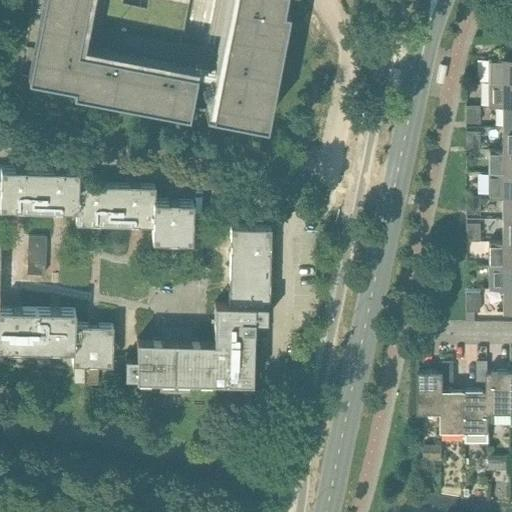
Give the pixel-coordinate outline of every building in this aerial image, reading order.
[(32,0),(18,73),(73,84),(182,105),(189,106),(204,109),(259,120),(282,4),(282,0),(32,0)] [(504,57),(488,57),(488,79),(511,79),(511,41),(504,42),(504,57)] [(511,103),(511,79),(488,79),(488,104),(502,104),(502,103),(511,103)] [(502,126),(511,126),(511,103),(502,103),(502,104),(502,126)] [(511,126),(502,126),(502,148),(502,149),(511,149),(511,126)] [(488,172),(511,172),(511,149),(502,149),(502,148),(488,148),(488,172)] [(0,174),(1,175),(0,203),(0,204),(38,206),(39,166),(0,164),(0,174)] [(38,206),(75,207),(76,181),(77,181),(77,167),(39,166),(38,206)] [(511,195),(511,172),(488,172),(488,196),(502,196),(502,195),(511,195)] [(76,181),(75,207),(75,221),(113,222),(114,182),(77,181),(76,181)] [(113,222),(152,223),(152,198),(153,198),(154,183),(114,182),(113,222)] [(502,219),(511,218),(511,195),(502,195),(502,196),(502,219)] [(152,198),(152,223),(151,238),(191,239),(192,199),(153,198),(152,198)] [(511,218),(502,219),(502,240),(502,241),(511,241),(511,218)] [(270,226),(230,225),(229,264),(269,265),(270,226)] [(511,263),(511,241),(502,241),(502,240),(488,240),(488,264),(511,263)] [(27,259),(45,260),(45,251),(27,250),(27,259)] [(511,286),(511,263),(488,264),(488,288),(502,288),(502,287),(511,286)] [(161,325),(161,338),(136,337),(135,355),(125,355),(124,374),(135,374),(135,378),(160,378),(159,392),(189,392),(189,379),(252,381),(253,317),(265,318),(266,304),(268,304),(269,265),(229,264),(228,301),(214,301),(213,339),(190,339),(190,325),(161,325)] [(511,286),(502,287),(502,288),(502,311),(511,310),(511,286)] [(0,346),(33,347),(34,307),(0,305),(0,346)] [(33,347),(71,348),(72,322),(74,322),(74,308),(34,307),(33,347)] [(72,322),(71,348),(71,362),(111,363),(112,323),(74,322),(72,322)] [(443,370),(442,370),(453,370),(453,360),(443,360),(443,370)] [(477,360),(477,370),(487,370),(487,360),(477,360)] [(418,411),(441,411),(442,411),(442,388),(443,388),(443,380),(442,380),(442,370),(418,370),(418,411)] [(453,380),(453,370),(442,370),(442,380),(443,380),(453,380)] [(487,380),(487,370),(477,370),(477,380),(487,380)] [(489,411),(511,411),(510,370),(487,370),(487,380),(487,388),(488,388),(488,411),(489,411)] [(465,388),(443,388),(442,388),(442,411),(441,411),(441,430),(465,430),(465,388)] [(487,388),(465,388),(465,430),(465,442),(468,442),(489,442),(489,430),(489,423),(489,411),(488,411),(488,388),(487,388)]
